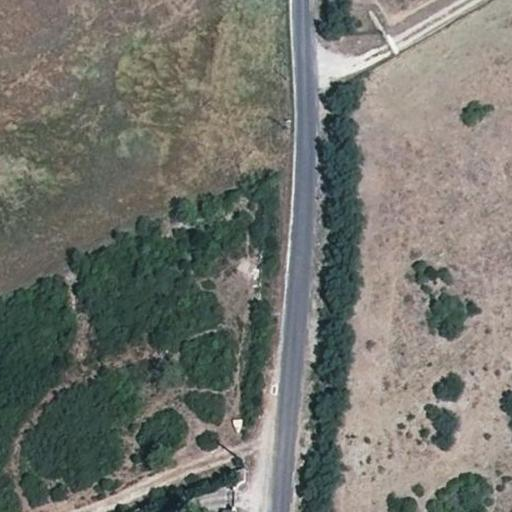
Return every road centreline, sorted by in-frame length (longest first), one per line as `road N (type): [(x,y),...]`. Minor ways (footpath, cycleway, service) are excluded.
road 1 (tertiary): [(301,0),(304,236),(282,511)]
road 2 (unknown): [(306,75),(412,37),(477,0)]
